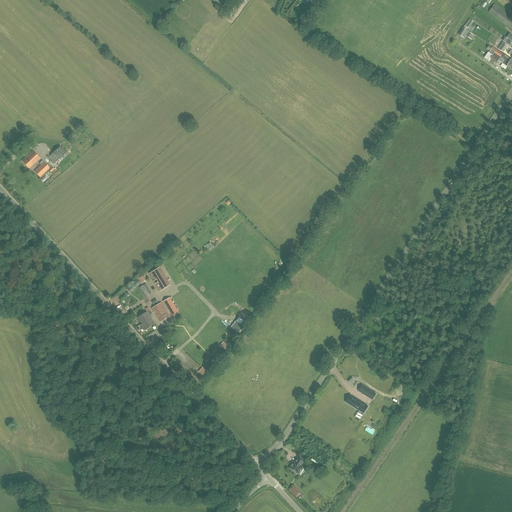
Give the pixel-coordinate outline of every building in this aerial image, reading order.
[(222,5),(220,7),(226,12),(228,9),(231,5),(230,4),(226,8),(222,5)] [(511,17),(495,4),(489,12),(511,29),(511,17)] [(468,30),(465,29),(463,28),(459,34),(464,38),(469,31),(468,30)] [(493,47),(491,51),(509,63),(511,64),(511,60),(511,59),(505,55),(506,55),(503,53),(493,46),(493,47)] [(488,52),(486,56),(491,59),(489,61),(494,64),(495,62),(496,63),(498,60),(502,63),(501,66),(506,69),(508,66),(511,69),(511,64),(509,63),(490,50),(489,53),(488,52)] [(49,157),(54,163),(67,152),(61,145),(49,157)] [(40,158),(33,150),(22,161),(29,168),(40,158)] [(35,171),(40,177),(49,168),(43,160),(40,163),(41,165),(35,171)] [(211,250),(215,246),(212,242),(207,245),(211,250)] [(160,267),(149,273),(160,291),(170,285),(160,267)] [(142,282),(147,278),(144,274),(139,278),(142,282)] [(141,282),(137,278),(127,288),(130,292),(141,282)] [(150,296),(144,285),(139,288),(143,295),(142,296),(144,299),(150,296)] [(183,300),(186,308),(194,304),(191,297),(183,300)] [(178,313),(177,311),(170,298),(164,301),(173,317),(178,313)] [(161,303),(152,308),(160,322),(170,316),(161,303)] [(150,315),(152,313),(150,310),(138,317),(142,323),(140,324),(144,330),(145,329),(145,330),(155,323),(150,315)] [(231,327),(239,333),(244,327),(236,320),(231,327)] [(224,342),(219,347),(224,351),(228,346),(224,342)] [(217,350),(212,356),(217,360),(222,354),(217,350)] [(210,359),(205,364),(210,368),(215,363),(210,359)] [(203,367),(199,373),(203,377),(208,371),(203,367)] [(363,389),(360,393),(372,400),(375,396),(363,389)] [(354,404),(353,406),(364,413),(368,406),(352,396),(349,401),(354,404)] [(296,472),(299,474),(303,467),(301,466),(305,459),(299,456),(294,463),(293,463),(290,468),(293,470),(294,471),(294,472),(295,472),(296,472)] [(300,492),(294,485),(289,489),(296,496),(300,492)]
